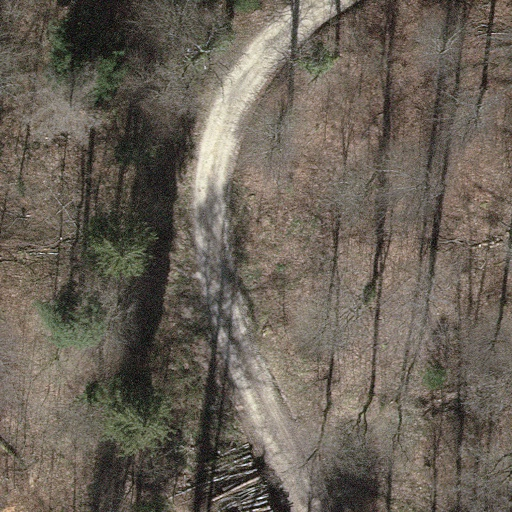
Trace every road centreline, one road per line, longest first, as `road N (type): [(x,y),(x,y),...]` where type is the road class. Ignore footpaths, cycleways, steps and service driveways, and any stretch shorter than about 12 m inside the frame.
road 1 (track): [(313,511),(228,313),(214,222),(228,131),(248,88),(273,51),(332,0)]
road 2 (track): [(278,429),(455,511)]
